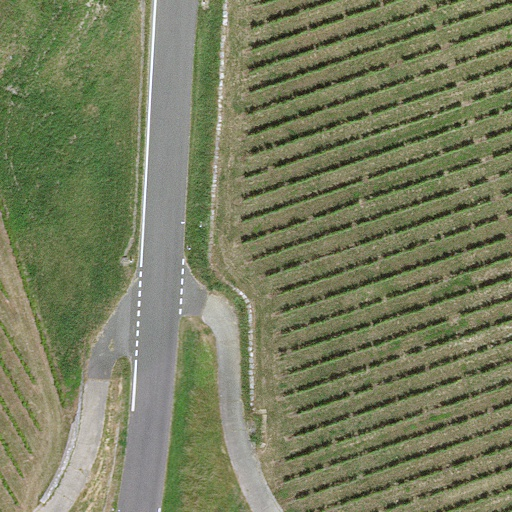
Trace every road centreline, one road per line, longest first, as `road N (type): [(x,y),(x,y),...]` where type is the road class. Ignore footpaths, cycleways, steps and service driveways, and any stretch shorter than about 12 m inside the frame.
road 1 (tertiary): [(140,511),(161,397),(156,308),(177,0)]
road 2 (track): [(47,511),(85,455),(96,378),(118,330),(156,308),(192,305),(221,315),(239,442),(271,511)]
